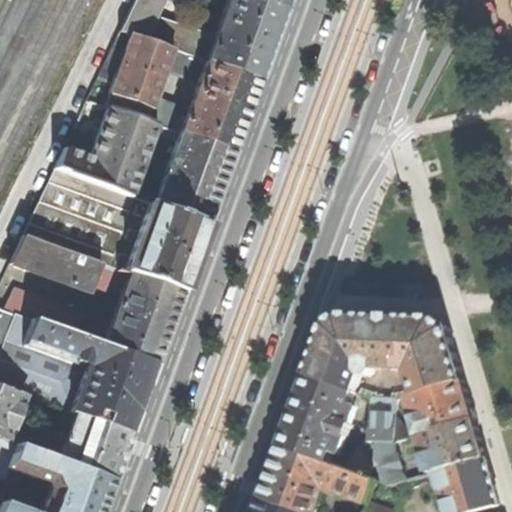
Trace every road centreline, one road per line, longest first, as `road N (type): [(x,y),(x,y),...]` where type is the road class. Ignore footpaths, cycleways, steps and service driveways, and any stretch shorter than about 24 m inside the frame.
road 1 (secondary): [(225,511),(418,0)]
road 2 (secondary): [(319,0),(133,511)]
